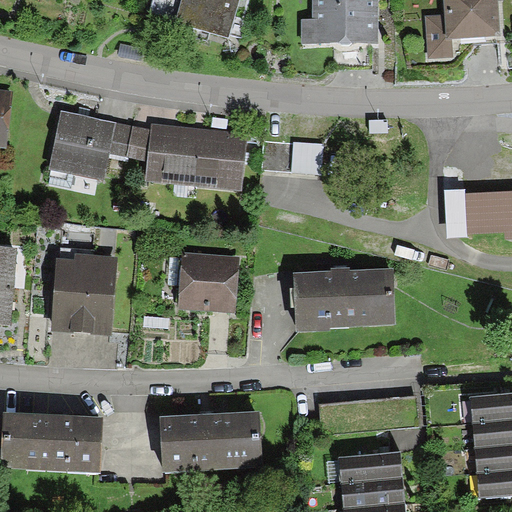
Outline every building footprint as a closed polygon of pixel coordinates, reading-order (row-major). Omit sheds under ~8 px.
[(237,0),(182,0),(173,36),(225,49),(237,0)] [(373,0),(311,0),(311,52),(373,52),(373,0)] [(490,0),(442,0),(446,49),(494,45),(490,0)] [(100,159),(122,162),(125,133),(57,121),(48,180),(96,187),(100,159)] [(241,145),(125,133),(122,162),(148,165),(146,189),(236,198),(241,145)] [(320,149),(261,146),(259,178),(319,181),(320,149)] [(511,199),(467,203),(467,240),(511,238),(511,199)] [(17,247),(0,246),(0,322),(12,323),(17,247)] [(241,266),(179,260),(173,319),(234,326),(241,266)] [(115,268),(47,264),(42,344),(110,348),(115,268)] [(389,277),(286,281),(289,345),(391,341),(389,277)] [(511,391),(470,396),(479,499),(511,495),(511,391)] [(257,418),(165,422),(168,470),(259,465),(257,418)] [(98,425),(7,420),(5,467),(96,471),(98,425)] [(406,511),(401,452),(339,458),(343,511),(406,511)]
